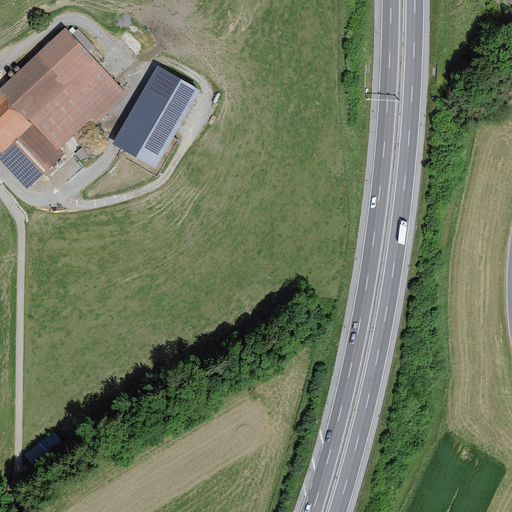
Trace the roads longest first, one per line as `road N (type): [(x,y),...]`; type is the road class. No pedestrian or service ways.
road 1 (motorway): [(337,511),(392,276),(420,0)]
road 2 (motorway): [(394,0),(368,273),(312,511)]
road 3 (track): [(0,187),(22,228),(12,486)]
